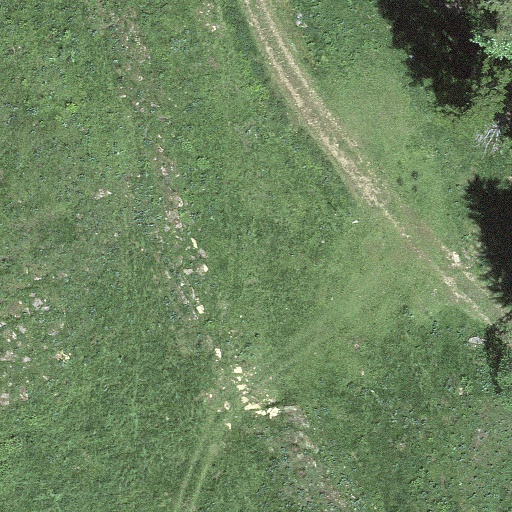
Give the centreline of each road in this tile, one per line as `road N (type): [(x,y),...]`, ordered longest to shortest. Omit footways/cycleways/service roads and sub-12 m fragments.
road 1 (track): [(184,511),(224,414),(407,228)]
road 2 (track): [(256,0),(280,52),(407,228)]
road 3 (track): [(407,228),(511,327)]
